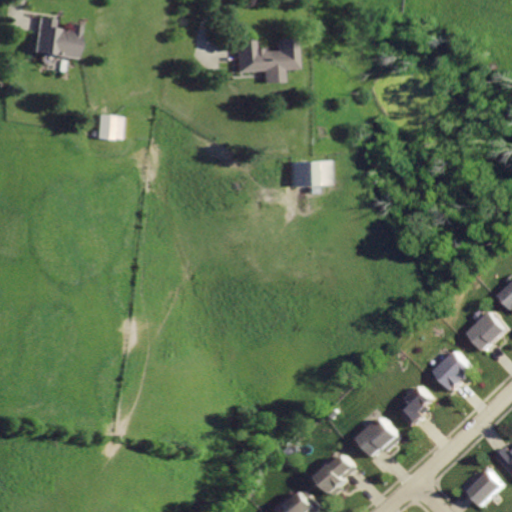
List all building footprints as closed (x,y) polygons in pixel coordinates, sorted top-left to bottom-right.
[(34,14),(33,24),(29,53),(76,59),(80,26),(70,24),(69,32),(53,30),(54,17),(34,14)] [(232,37),(234,51),(236,74),(255,72),(257,87),(282,84),(281,75),(296,74),(293,38),(274,40),(275,49),(256,51),(254,35),(232,37)] [(100,113),(97,135),(115,137),(117,115),(100,113)] [(289,162),(290,187),(330,186),(329,160),(289,162)] [(511,287),(503,295),(511,304),(511,287)] [(511,327),(499,312),(474,335),(489,352),(498,344),(501,347),(511,337),(511,327)] [(462,351),(437,373),(453,391),(478,369),(462,351)] [(423,386),(398,408),(415,427),(427,417),(423,412),(436,401),(423,386)] [(382,417),(357,439),(372,456),(382,448),(385,451),(401,438),(382,417)] [(511,447),(510,445),(498,457),(511,472),(511,447)] [(344,454),(316,479),(333,498),(343,489),(341,486),(346,481),(344,479),(357,468),(344,454)] [(490,471),(479,482),(474,477),(463,488),(481,507),(504,486),(490,471)] [(304,490),(280,511),(315,511),(320,508),(304,490)]
